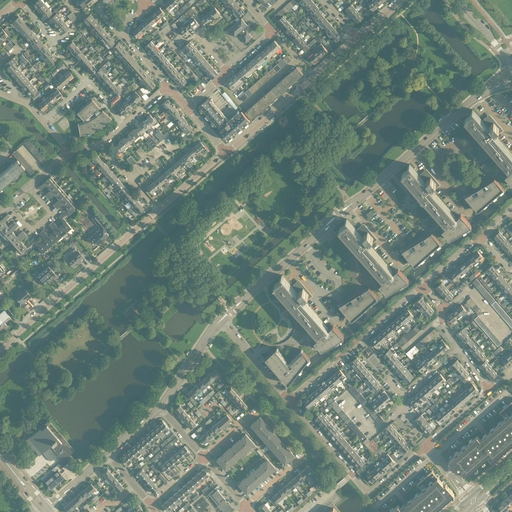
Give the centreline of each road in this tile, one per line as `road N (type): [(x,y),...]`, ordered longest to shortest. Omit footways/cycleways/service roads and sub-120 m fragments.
road 1 (residential): [(0,352),(225,151)]
road 2 (residential): [(289,398),(367,489),(425,446)]
road 3 (residential): [(348,206),(492,86)]
road 4 (residential): [(424,283),(289,398)]
road 5 (residential): [(225,151),(357,38)]
road 6 (residential): [(219,78),(243,105),(296,59),(272,30)]
